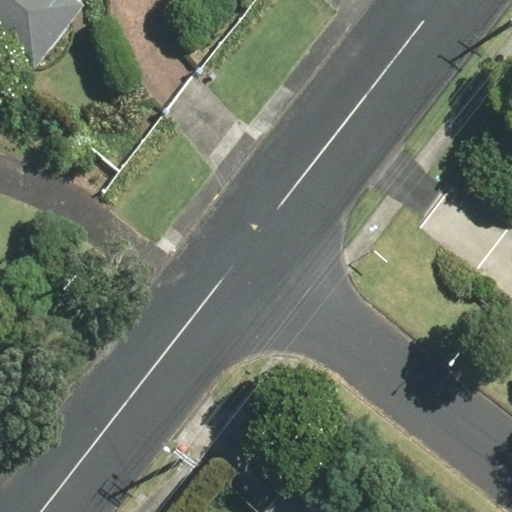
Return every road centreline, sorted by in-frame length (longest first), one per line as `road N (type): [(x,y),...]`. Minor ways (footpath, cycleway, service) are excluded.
road 1 (residential): [(236,253),(511,466)]
road 2 (tertiary): [(37,511),(236,253)]
road 3 (tertiary): [(236,253),(433,0)]
